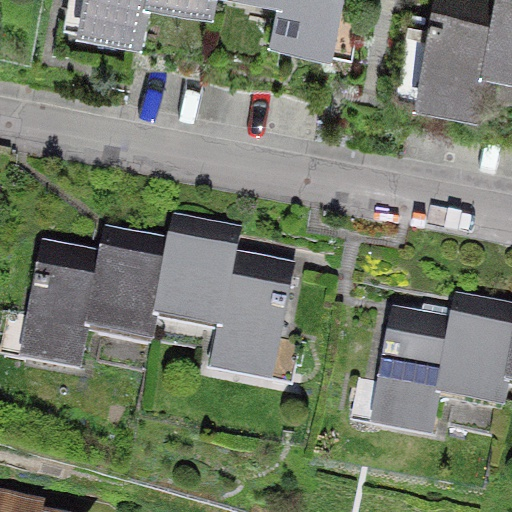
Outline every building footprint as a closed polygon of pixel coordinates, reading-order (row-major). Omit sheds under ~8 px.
[(204,0),(84,0),(78,27),(133,39),(141,0),(164,0),(203,8),(204,0)] [(276,0),(269,35),(331,48),(341,0),(276,0)] [(511,0),(437,0),(421,77),(476,89),(482,63),(511,69),(511,0)] [(148,22),(142,62),(167,66),(174,26),(148,22)] [(243,41),(213,36),(206,79),(233,83),(243,41)] [(269,47),(243,41),(233,83),(260,89),(269,47)] [(318,58),(289,53),(282,92),(311,97),(318,58)] [(451,97),(423,92),(416,127),(444,133),(451,97)] [(496,104),(473,100),(467,136),(490,139),(496,104)] [(164,252),(148,326),(216,341),(208,380),(270,393),(296,278),(243,266),(248,239),(171,223),(164,252)] [(148,326),(164,252),(108,240),(102,268),(43,255),(18,372),(72,384),(82,340),(142,353),(148,326)] [(498,393),(511,329),(511,318),(458,307),(452,335),(393,322),(368,439),(422,451),(432,407),(492,420),(498,393)] [(511,329),(498,393),(511,396),(511,329)]
